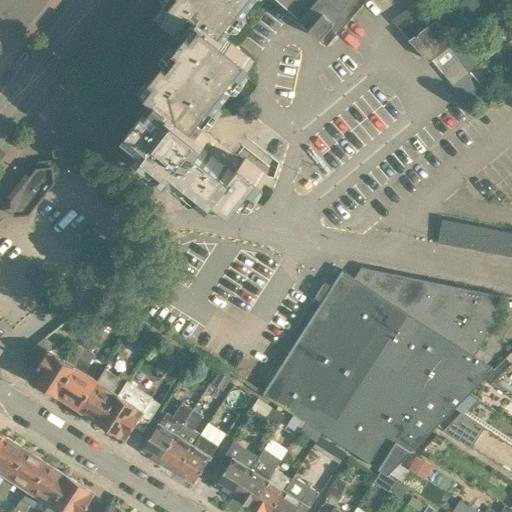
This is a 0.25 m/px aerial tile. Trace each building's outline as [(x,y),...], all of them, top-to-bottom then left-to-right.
[(226,40),(257,0),(167,0),(155,15),(184,38),(127,112),(138,120),(129,132),(145,145),(139,153),(175,181),(178,176),(213,204),(219,196),(240,213),(267,178),(245,158),(244,160),(204,127),(254,62),(226,40)] [(277,0),(329,44),(351,18),(366,0),(277,0)] [(429,26),(414,5),(392,21),(409,40),(429,26)] [(437,20),(429,26),(409,40),(428,61),(448,47),(454,42),(437,20)] [(459,61),(469,72),(484,61),(463,36),(454,42),(448,47),(459,61)] [(459,61),(448,47),(428,61),(430,63),(431,61),(443,74),(459,61)] [(469,72),(459,61),(443,74),(452,85),(469,72)] [(452,85),(467,104),(484,89),(469,72),(452,85)] [(47,190),(58,176),(57,160),(39,162),(14,193),(16,209),(37,207),(48,194),(47,190)] [(441,220),(437,243),(447,245),(452,222),(441,220)] [(452,222),(447,245),(458,247),(463,224),(452,222)] [(463,224),(458,247),(469,249),(473,226),(463,224)] [(473,226),(469,249),(480,251),(484,228),(473,226)] [(484,228),(480,251),(491,253),(495,230),(484,228)] [(495,230),(491,253),(502,256),(506,232),(495,230)] [(511,233),(506,232),(502,256),(511,257),(511,233)] [(324,433),(324,432),(390,475),(495,369),(475,357),(496,322),(501,297),(362,268),(355,280),(343,272),(333,287),(324,282),(314,298),(323,303),(265,393),(291,412),(307,422),(324,433)] [(142,327),(134,321),(130,327),(138,333),(142,327)] [(66,362),(50,351),(55,343),(45,338),(22,357),(37,366),(29,379),(57,396),(75,367),(85,350),(78,346),(72,355),(71,354),(66,362)] [(94,355),(85,350),(57,396),(78,410),(97,380),(83,372),(94,355)] [(222,392),(233,375),(221,367),(210,384),(222,392)] [(122,373),(119,378),(105,369),(97,381),(97,380),(78,410),(100,423),(128,378),(122,373)] [(127,440),(135,427),(143,432),(160,404),(153,399),(153,397),(128,381),(130,378),(128,378),(100,423),(127,440)] [(458,407),(466,412),(478,400),(469,395),(458,407)] [(144,450),(160,461),(193,410),(181,403),(172,416),(167,413),(144,450)] [(264,416),(280,426),(286,416),(270,406),(264,416)] [(193,410),(160,461),(178,472),(202,435),(201,434),(194,430),(203,416),(193,410)] [(307,422),(291,412),(285,422),(300,432),(307,422)] [(460,413),(443,431),(470,449),(484,429),(460,413)] [(320,439),(324,433),(307,422),(300,432),(317,443),(320,439)] [(211,457),(218,445),(202,435),(178,472),(195,483),(212,458),(211,457)] [(0,486),(24,451),(2,437),(0,439),(0,475),(3,477),(0,482),(0,486)] [(320,439),(317,443),(314,447),(330,457),(335,449),(320,439)] [(259,457),(234,441),(212,479),(220,484),(219,486),(235,496),(265,449),(264,449),(259,457)] [(281,460),(265,449),(235,496),(252,507),(276,470),(275,469),(281,460)] [(15,510),(45,465),(24,451),(0,486),(0,498),(2,500),(13,483),(25,491),(14,509),(15,510)] [(408,470),(425,480),(433,466),(416,456),(408,470)] [(44,511),(66,478),(45,465),(15,510),(19,511),(23,511),(28,505),(32,508),(38,499),(46,504),(41,511),(44,511)] [(291,479),(276,470),(252,507),(259,511),(271,511),(295,477),(293,476),(291,479)] [(397,482),(382,472),(375,482),(390,493),(397,482)] [(307,511),(319,493),(295,477),(271,511),(307,511)] [(92,494),(66,478),(44,511),(91,511),(92,511),(85,506),(92,494)] [(349,485),(339,479),(329,495),(339,502),(349,485)] [(398,482),(389,497),(399,503),(409,489),(398,482)] [(408,504),(419,511),(424,505),(412,497),(408,504)] [(476,511),(459,501),(452,511),(476,511)]
